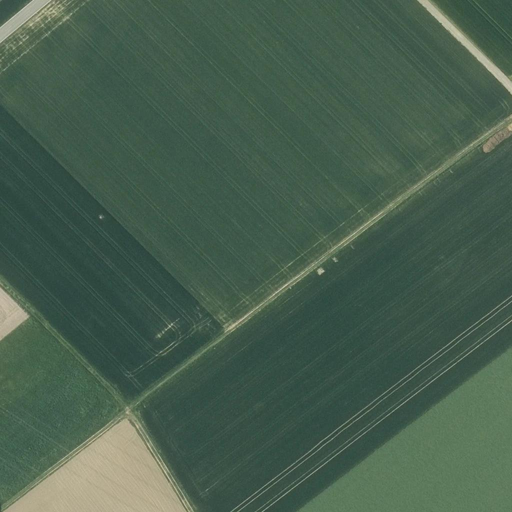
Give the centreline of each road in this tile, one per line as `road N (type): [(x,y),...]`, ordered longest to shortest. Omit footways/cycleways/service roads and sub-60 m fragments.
road 1 (track): [(5,511),(511,124)]
road 2 (track): [(193,511),(124,404),(0,283)]
road 3 (track): [(511,91),(420,0)]
